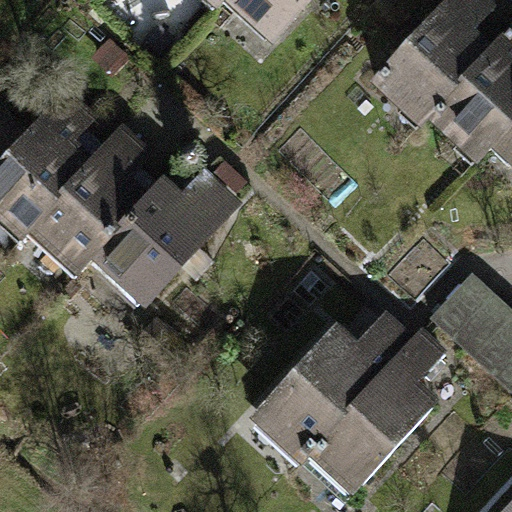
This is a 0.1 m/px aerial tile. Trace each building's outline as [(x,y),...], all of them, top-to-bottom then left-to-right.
[(208,0),(219,10),(227,1),(274,44),(315,0),(208,0)] [(499,4),(494,0),(447,0),(373,81),(421,125),(430,116),(481,163),(497,146),(511,159),(511,24),(495,42),(478,27),(499,4)] [(100,115),(71,88),(0,164),(0,213),(24,236),(30,230),(78,274),(94,257),(152,311),(251,204),(206,163),(184,186),(167,170),(152,187),(136,172),(156,151),(124,122),(95,153),(79,138),(100,115)] [(511,307),(474,273),(433,319),(511,391),(511,307)] [(339,322),(252,417),(303,464),(311,455),(355,496),(446,397),(426,379),(452,350),(425,325),(415,336),(389,312),(361,342),(339,322)]
